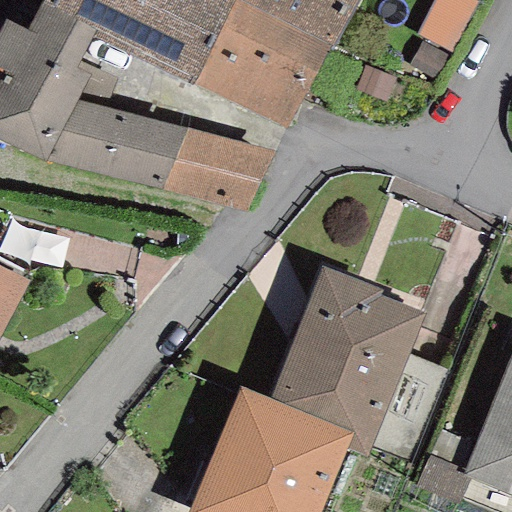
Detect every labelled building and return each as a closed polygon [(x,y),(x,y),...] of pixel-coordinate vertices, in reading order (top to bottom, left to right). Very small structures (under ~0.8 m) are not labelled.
[(286,113),(345,0),(48,0),(30,35),(7,23),(0,36),(0,63),(12,70),(0,93),(0,128),(39,150),(245,200),(265,154),(63,103),(78,73),(66,68),(89,20),(286,113)] [(433,0),(418,29),(449,44),(471,0),(433,0)] [(433,78),(444,54),(418,41),(407,65),(433,78)] [(376,89),(386,68),(339,48),(332,66),(376,89)] [(0,272),(15,280),(21,269),(0,257),(0,232),(4,225),(0,217),(0,272)] [(0,309),(15,280),(0,272),(0,309)] [(398,350),(411,319),(366,300),(368,295),(326,277),(272,407),(242,394),(194,507),(205,511),(307,511),(341,433),(360,441),(398,350)] [(417,465),(454,372),(398,350),(360,441),(417,465)] [(511,483),(511,367),(471,467),(511,483)] [(474,440),(441,429),(423,483),(456,494),(474,440)]
